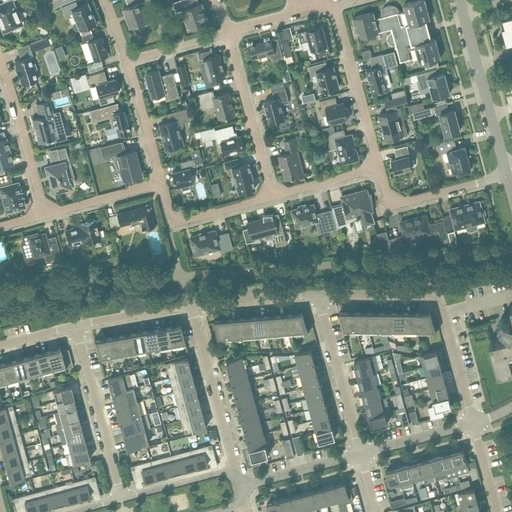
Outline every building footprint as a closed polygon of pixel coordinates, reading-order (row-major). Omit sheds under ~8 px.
[(2,0),(4,2),(0,4),(0,23),(3,31),(9,29),(9,30),(17,27),(16,26),(21,24),(11,0),(2,0)] [(52,0),(48,2),(51,9),(71,0),(52,0)] [(129,20),(128,20),(130,27),(140,24),(141,26),(151,22),(150,19),(157,16),(154,10),(152,11),(150,6),(159,2),(157,0),(126,0),(128,6),(123,8),(126,15),(126,14),(129,20)] [(178,0),(172,2),(176,12),(182,10),(189,29),(209,23),(207,16),(206,16),(204,10),(205,10),(202,3),(199,4),(197,0),(178,0)] [(416,0),(404,3),(406,10),(409,23),(406,24),(412,44),(415,43),(418,57),(420,63),(424,62),(426,68),(438,64),(437,59),(441,58),(435,37),(431,38),(426,19),(430,18),(424,0),(416,0)] [(79,30),(96,23),(87,3),(78,7),(75,1),(61,6),(66,19),(73,16),(79,30)] [(409,23),(406,10),(400,12),(399,10),(399,9),(398,8),(397,7),(396,6),(395,7),(394,8),(392,9),(386,11),(385,11),(383,10),(382,10),(381,11),(381,12),(381,14),(381,15),(381,17),(375,18),(373,12),(353,17),(358,38),(391,29),(392,31),(390,32),(388,34),(387,36),(387,39),(388,41),(389,43),(391,45),(393,45),(396,45),(400,62),(405,60),(406,62),(407,63),(409,64),(411,64),(413,63),(414,61),(415,60),(414,58),(418,57),(415,43),(412,44),(406,24),(409,23)] [(511,16),(500,20),(507,45),(509,44),(511,43),(511,16)] [(176,25),(169,27),(171,34),(178,32),(176,25)] [(322,25),(297,32),(297,33),(298,33),(301,43),(309,40),(312,50),(314,49),(316,56),(329,52),(329,53),(330,53),(322,25)] [(171,34),(169,27),(161,29),(163,37),(171,34)] [(107,55),(101,36),(94,39),(92,32),(79,37),(81,44),(87,41),(91,52),(93,58),(94,60),(107,55)] [(280,37),(285,57),(292,55),(288,39),(282,41),(281,37),(280,37)] [(278,38),(249,45),(252,58),(269,53),(275,59),(282,57),(283,58),(278,38)] [(20,59),(14,61),(17,69),(16,69),(18,77),(19,76),(22,85),(38,79),(35,71),(37,70),(35,63),(33,64),(30,56),(33,55),(29,43),(17,48),(20,59)] [(211,49),(198,52),(200,59),(204,58),(213,55),(211,49)] [(362,51),(364,58),(372,56),(370,49),(362,51)] [(372,68),(366,69),(372,92),(387,88),(383,74),(388,73),(386,67),(398,64),(394,50),(369,57),(372,68)] [(213,55),(204,58),(210,81),(225,77),(223,68),(222,63),(221,63),(219,54),(213,55)] [(317,74),(319,81),(317,82),(317,83),(316,85),(317,89),(319,90),(320,90),(321,90),(322,91),(339,87),(336,76),(338,76),(336,70),(335,70),(334,66),(328,68),(326,61),(308,66),(311,76),(317,74)] [(177,65),(182,85),(190,83),(184,63),(177,65)] [(437,74),(436,68),(416,74),(421,92),(431,89),(433,97),(450,93),(444,72),(437,74)] [(104,70),(85,76),(88,84),(94,82),(99,98),(98,98),(100,104),(114,100),(112,94),(119,92),(118,89),(119,88),(119,89),(120,89),(117,80),(117,81),(116,81),(115,78),(106,81),(103,79),(101,72),(104,71),(104,70)] [(159,70),(146,73),(147,79),(144,80),(146,86),(149,85),(152,97),(164,93),(166,100),(180,97),(173,72),(160,76),(159,70)] [(410,75),(402,78),(404,84),(411,82),(410,75)] [(275,99),(264,101),(270,122),(274,121),(276,122),(280,121),(281,119),(285,118),(281,104),(289,102),(285,87),(272,91),(275,99)] [(213,90),(198,94),(202,109),(215,106),(219,119),(236,114),(230,92),(215,96),(213,90)] [(313,93),(301,97),(303,104),(315,100),(313,93)] [(407,95),(385,101),(388,110),(409,104),(407,95)] [(335,96),(319,100),(321,108),(319,108),(321,113),(325,115),(328,115),(330,124),(348,119),(346,114),(348,114),(349,112),(348,108),(346,107),(344,107),(343,102),(337,103),(335,96)] [(52,113),(49,100),(36,103),(40,117),(33,119),(39,142),(52,138),(53,142),(65,138),(57,111),(52,113)] [(409,105),(411,112),(425,108),(423,101),(409,105)] [(117,102),(89,110),(92,122),(109,117),(112,127),(105,129),(108,138),(130,132),(123,109),(118,111),(116,103),(117,103),(117,102)] [(460,130),(455,110),(449,111),(447,104),(435,107),(436,112),(437,115),(440,114),(445,134),(460,130)] [(168,148),(168,150),(170,150),(172,150),(173,149),(175,149),(176,148),(176,146),(184,144),(180,128),(181,128),(182,127),(183,125),(184,124),(183,122),(191,120),(188,107),(167,113),(169,122),(160,124),(162,133),(161,134),(160,133),(160,134),(161,136),(162,138),(162,140),(163,140),(164,140),(166,149),(168,148)] [(396,110),(379,115),(385,140),(403,135),(396,110)] [(200,131),(195,132),(196,138),(202,136),(203,141),(216,137),(218,142),(221,141),(225,154),(245,148),(241,135),(234,137),(233,133),(234,133),(232,125),(215,130),(214,127),(200,130),(200,131)] [(338,147),(340,155),(338,155),(337,157),(338,161),(340,162),(342,162),(342,164),(359,159),(352,134),(346,136),(344,129),(324,134),(328,150),(338,147)] [(297,137),(284,141),(287,153),(279,155),(285,179),(304,174),(304,173),(300,174),(294,151),(300,150),(297,137)] [(0,152),(10,150),(9,146),(8,146),(6,138),(0,139),(0,152)] [(454,138),(437,143),(440,153),(447,152),(449,161),(448,161),(447,163),(448,167),(450,168),(451,167),(453,173),(458,172),(458,173),(471,170),(464,146),(457,148),(454,138)] [(121,141),(99,147),(102,157),(113,154),(115,160),(113,161),(117,169),(120,168),(123,180),(134,177),(135,179),(140,176),(139,175),(141,175),(134,150),(124,153),(121,141)] [(407,146),(395,149),(397,158),(391,160),(394,173),(397,172),(398,174),(405,172),(404,170),(412,168),(408,156),(410,155),(407,146)] [(422,148),(424,155),(431,154),(429,146),(422,148)] [(68,158),(65,147),(57,149),(60,162),(46,166),(52,191),(70,186),(72,185),(74,183),(74,181),(73,179),(72,177),(70,176),(67,176),(64,162),(68,161),(67,158),(68,158)] [(11,154),(10,150),(0,152),(0,173),(5,172),(3,165),(12,163),(10,154),(11,154)] [(199,172),(197,166),(204,164),(202,156),(180,162),(182,169),(172,172),(177,187),(181,185),(183,190),(190,188),(189,183),(194,182),(192,174),(199,172)] [(238,158),(224,161),(228,176),(234,174),(239,193),(256,188),(249,163),(240,165),(238,158)] [(12,212),(14,212),(16,211),(17,208),(24,206),(18,182),(3,186),(1,176),(0,176),(0,196),(2,196),(6,211),(9,211),(10,212),(12,212)] [(343,202),(332,205),(338,228),(349,222),(349,220),(356,218),(357,219),(361,218),(361,216),(364,215),(366,224),(374,222),(371,211),(372,210),(367,189),(341,196),(343,202)] [(443,217),(444,222),(446,230),(455,228),(455,229),(466,226),(468,230),(470,231),(476,229),(477,227),(476,223),(485,221),(484,216),(485,216),(486,214),(485,210),(483,208),(481,208),(479,201),(450,208),(452,214),(443,217)] [(320,232),(334,228),(335,232),(338,232),(332,210),(317,214),(314,203),(291,209),(296,227),(317,221),(320,232)] [(146,205),(117,213),(120,226),(140,221),(142,228),(144,228),(145,230),(155,227),(150,208),(147,209),(146,205)] [(249,227),(243,229),(247,243),(256,240),(255,237),(265,234),(265,238),(275,238),(277,246),(287,243),(279,213),(273,215),(273,214),(263,215),(264,217),(247,221),(249,227)] [(421,235),(430,232),(434,231),(433,225),(429,226),(426,215),(400,222),(405,239),(414,237),(414,238),(415,238),(421,237),(421,236),(421,235)] [(84,242),(100,238),(95,219),(79,224),(80,226),(65,230),(69,244),(83,240),(84,242)] [(215,230),(190,237),(195,255),(220,248),(220,251),(233,248),(228,233),(217,236),(215,230)] [(50,251),(45,233),(37,235),(37,233),(23,237),(24,242),(21,242),(25,257),(34,255),(34,256),(45,253),(46,260),(60,256),(58,249),(50,251)] [(400,236),(389,239),(392,251),(404,249),(400,236)] [(511,302),(511,306),(511,322),(510,322),(510,320),(501,317),(500,320),(498,322),(502,326),(500,328),(499,333),(499,336),(490,338),(499,369),(500,369),(499,365),(511,362),(511,363),(511,302)] [(357,329),(357,311),(341,311),(340,311),(345,329),(357,329)] [(369,329),(369,311),(357,311),(357,329),(369,329)] [(381,329),(381,311),(369,311),(369,329),(381,329)] [(393,329),(393,311),(381,311),(381,329),(393,329)] [(405,329),(405,311),(393,311),(393,329),(405,329)] [(417,329),(417,311),(405,311),(405,329),(417,329)] [(436,333),(431,314),(430,312),(417,311),(417,329),(434,329),(435,333),(436,333)] [(302,312),(290,313),(291,331),(292,335),(296,334),(296,337),(304,336),(308,333),(303,315),(302,312)] [(291,331),(290,313),(278,314),(279,332),(291,331)] [(279,332),(278,314),(266,315),(267,333),(279,332)] [(267,333),(266,315),(254,316),(255,334),(267,333)] [(255,334),(254,316),(242,317),(243,335),(255,334)] [(243,335),(242,317),(230,318),(231,336),(243,335)] [(231,336),(230,318),(215,319),(214,319),(219,337),(231,336)] [(186,345),(181,327),(180,324),(167,326),(170,343),(184,341),(185,345),(186,345)] [(170,343),(167,326),(156,328),(159,345),(170,343)] [(159,345),(156,328),(144,330),(147,348),(159,345)] [(147,348),(144,330),(132,332),(135,350),(147,348)] [(135,350),(132,332),(120,334),(123,352),(135,350)] [(123,352),(120,334),(108,336),(111,354),(123,352)] [(111,354),(108,336),(95,339),(94,339),(99,356),(111,354)] [(60,347),(48,350),(52,367),(64,364),(65,368),(64,364),(72,362),(68,349),(61,351),(60,347)] [(314,360),(311,349),(295,354),(298,365),(314,360)] [(52,367),(48,350),(36,353),(41,370),(52,367)] [(440,362),(437,351),(421,355),(424,366),(440,362)] [(41,370),(36,353),(24,356),(29,373),(41,370)] [(376,355),(369,357),(354,361),(356,368),(359,367),(360,374),(355,375),(355,376),(373,370),(380,369),(376,355)] [(29,373),(24,356),(13,359),(17,376),(29,373)] [(243,356),(227,360),(230,371),(246,367),(243,356)] [(188,364),(187,357),(165,363),(169,377),(191,371),(189,372),(187,364),(188,364)] [(17,376),(13,359),(1,363),(6,380),(17,376)] [(317,371),(314,360),(298,365),(301,376),(317,371)] [(443,373),(440,362),(424,366),(427,377),(443,373)] [(397,379),(395,372),(393,365),(389,366),(393,380),(397,379)] [(249,378),(246,367),(230,371),(233,382),(249,378)] [(376,384),(373,370),(355,376),(358,375),(360,382),(362,381),(364,387),(358,389),(359,390),(376,384)] [(192,378),(191,371),(169,377),(173,391),(194,385),(193,385),(191,378),(192,378)] [(320,382),(317,371),(301,376),(304,387),(320,382)] [(129,373),(107,379),(109,385),(110,385),(112,393),(111,393),(133,387),(129,373)] [(446,384),(443,373),(427,377),(430,388),(446,384)] [(252,389),(249,378),(233,382),(236,393),(252,389)] [(323,393),(320,382),(304,387),(307,398),(323,393)] [(380,398),(376,384),(359,390),(362,389),(364,396),(366,395),(368,401),(362,403),(380,398)] [(449,395),(446,384),(430,388),(433,399),(449,395)] [(73,396),(70,385),(53,390),(56,400),(73,396)] [(196,391),(194,385),(173,391),(176,405),(198,400),(198,399),(197,399),(195,392),(196,391)] [(137,401),(133,387),(111,393),(113,399),(114,399),(116,406),(115,407),(137,401)] [(255,400),(252,389),(236,393),(239,404),(255,400)] [(326,404),(323,393),(307,398),(310,409),(326,404)] [(451,405),(449,395),(433,399),(435,406),(428,407),(431,419),(444,415),(442,408),(451,405)] [(75,406),(73,396),(56,400),(59,411),(75,406)] [(386,397),(380,398),(362,403),(362,404),(366,403),(368,410),(370,409),(372,415),(366,417),(385,412),(390,411),(386,397)] [(200,405),(198,400),(176,405),(180,419),(202,414),(202,413),(201,413),(199,406),(200,405)] [(258,411),(255,400),(239,404),(242,415),(258,411)] [(140,415),(137,401),(115,407),(117,413),(118,413),(120,420),(119,421),(140,415)] [(329,415),(326,404),(310,409),(313,420),(329,415)] [(12,405),(0,408),(0,406),(0,423),(16,419),(12,405)] [(78,417),(75,406),(59,411),(61,422),(78,417)] [(419,422),(416,410),(414,406),(408,408),(412,424),(419,422)] [(399,409),(396,409),(398,417),(401,417),(403,426),(410,425),(406,413),(405,407),(399,409)] [(261,422),(258,411),(242,415),(245,426),(261,422)] [(388,422),(385,412),(366,417),(366,418),(370,417),(372,427),(388,422)] [(204,419),(202,414),(180,419),(184,434),(206,428),(206,427),(205,427),(202,420),(204,419)] [(144,429),(140,415),(119,421),(120,427),(121,427),(123,434),(122,434),(123,435),(144,429)] [(332,426),(329,415),(313,420),(316,431),(333,426),(332,426)] [(78,417),(61,422),(56,423),(59,434),(64,432),(81,427),(78,417)] [(0,438),(20,433),(16,419),(0,423),(0,438)] [(264,433),(261,422),(245,426),(248,437),(264,433)] [(335,437),(333,426),(316,431),(317,431),(319,441),(335,437)] [(84,438),(81,427),(64,432),(67,443),(84,438)] [(217,436),(215,428),(207,430),(209,438),(217,436)] [(148,443),(144,429),(123,435),(124,441),(125,441),(127,448),(126,448),(126,449),(148,443)] [(24,447),(20,433),(0,438),(0,444),(1,444),(3,452),(2,452),(2,453),(24,447)] [(267,444),(264,433),(248,437),(251,448),(250,448),(250,449),(267,444)] [(293,437),(298,455),(304,453),(299,435),(293,437)] [(87,449),(84,438),(67,443),(70,453),(87,449)] [(282,440),(287,458),(295,456),(290,438),(282,440)] [(211,444),(191,449),(195,466),(206,463),(205,460),(215,457),(211,444)] [(267,445),(267,444),(250,449),(253,459),(269,455),(266,445),(267,445)] [(27,461),(24,447),(2,453),(4,459),(5,458),(7,466),(6,466),(6,467),(27,461)] [(87,449),(70,453),(65,454),(68,465),(90,459),(87,449)] [(195,466),(191,449),(170,455),(175,472),(195,466)] [(445,455),(441,456),(445,471),(456,468),(452,453),(451,449),(450,449),(451,450),(444,452),(445,455)] [(469,472),(463,450),(452,453),(456,468),(457,468),(458,475),(469,472)] [(175,472),(170,455),(150,460),(155,477),(175,472)] [(445,471),(441,456),(430,459),(434,474),(436,480),(447,477),(445,471)] [(434,474),(430,459),(419,462),(423,477),(434,474)] [(155,477),(150,460),(130,466),(133,479),(143,477),(144,480),(155,477)] [(31,475),(27,461),(6,467),(7,473),(8,472),(10,480),(9,480),(10,481),(31,475)] [(423,477),(419,462),(408,465),(412,480),(423,477)] [(412,480),(408,465),(397,468),(401,483),(403,488),(414,485),(412,480)] [(401,483),(397,468),(386,471),(388,478),(384,479),(386,487),(401,483)] [(95,475),(74,481),(79,498),(90,495),(89,491),(98,489),(95,475)] [(79,498),(74,481),(54,486),(58,503),(79,498)] [(350,488),(347,489),(345,482),(334,485),(338,501),(341,511),(356,511),(352,511),(349,511),(347,502),(353,500),(350,488)] [(338,501),(334,485),(323,488),(327,504),(338,501)] [(58,503),(54,486),(33,492),(38,509),(58,503)] [(327,504),(323,488),(311,491),(316,507),(327,504)] [(477,499),(474,488),(458,492),(461,504),(477,499)] [(316,507),(311,491),(300,494),(305,510),(316,507)] [(38,509),(33,492),(13,498),(16,511),(26,509),(27,511),(38,509)] [(296,511),(305,510),(300,494),(289,497),(293,511),(296,511)] [(293,511),(289,497),(278,500),(281,511),(293,511)] [(407,503),(405,499),(405,497),(390,501),(391,507),(407,503)] [(480,498),(477,499),(461,504),(463,511),(473,511),(480,510),(479,508),(481,507),(480,498)] [(281,511),(278,500),(267,503),(269,511),(281,511)]
